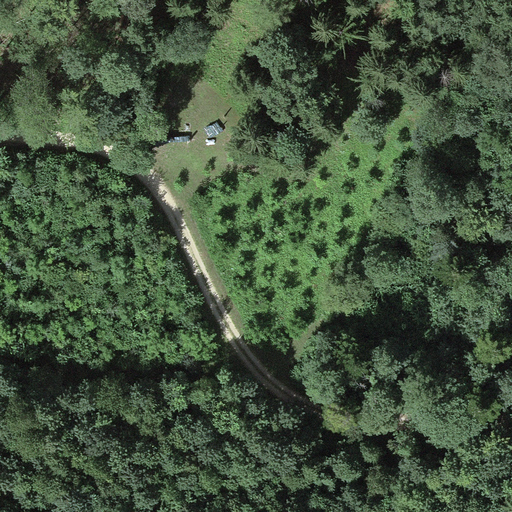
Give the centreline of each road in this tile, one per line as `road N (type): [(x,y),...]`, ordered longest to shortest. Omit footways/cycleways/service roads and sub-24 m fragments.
road 1 (track): [(0,137),(81,143),(132,164),(160,196),(253,368),(289,400),(360,420),(511,423)]
road 2 (track): [(253,368),(100,375),(0,355)]
